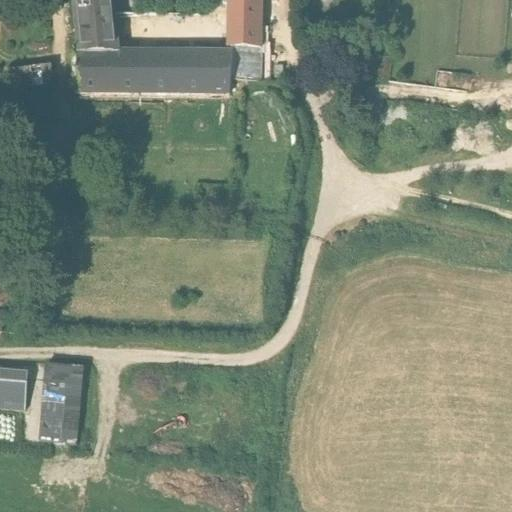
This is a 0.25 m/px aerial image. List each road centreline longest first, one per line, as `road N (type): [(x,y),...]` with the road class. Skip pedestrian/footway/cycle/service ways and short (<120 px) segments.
road 1 (track): [(360,175),(309,224),(285,308),(261,341),(154,347),(0,337)]
road 2 (track): [(511,203),(360,175)]
